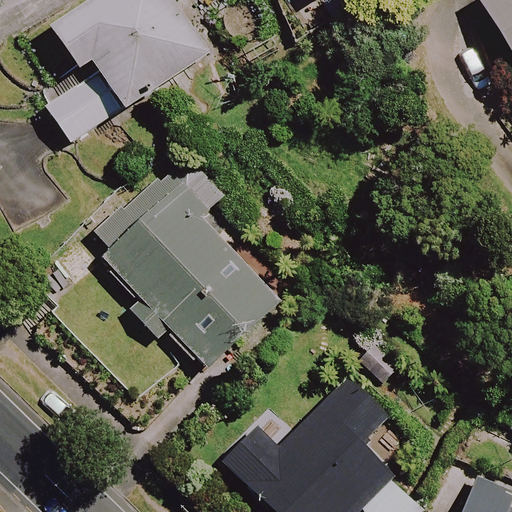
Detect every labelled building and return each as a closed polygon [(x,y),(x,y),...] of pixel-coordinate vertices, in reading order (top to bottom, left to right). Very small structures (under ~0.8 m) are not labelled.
[(204,60),(163,0),(98,0),(43,37),(77,86),(38,112),(66,153),(204,60)] [(511,0),(476,0),(468,5),(511,76),(511,0)] [(276,305),(153,181),(80,252),(133,306),(122,317),(150,344),(159,335),(202,378),(276,305)] [(419,511),(317,410),(275,453),(251,430),(214,467),(259,511),(419,511)] [(511,511),(511,509),(465,487),(452,511),(511,511)]
